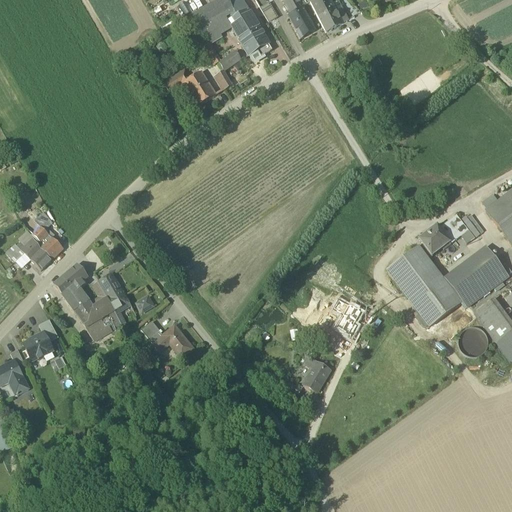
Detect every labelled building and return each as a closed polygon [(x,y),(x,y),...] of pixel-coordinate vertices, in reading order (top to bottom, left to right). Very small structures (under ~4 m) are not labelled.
[(239,0),(220,0),(210,7),(191,18),(205,44),(210,51),(223,43),(219,36),(231,29),(240,43),(259,32),(250,18),(239,0)] [(288,20),(300,42),(314,34),(301,9),(295,0),(288,0),(282,3),(291,18),(288,20)] [(306,6),(302,0),(295,0),(301,9),(306,6)] [(307,0),(315,14),(331,6),(327,0),(307,0)] [(260,11),(268,25),(276,20),(268,6),(260,11)] [(315,14),(325,34),(341,27),(336,16),(331,6),(315,14)] [(336,16),(341,27),(347,24),(342,13),(336,16)] [(240,43),(248,57),(266,45),(266,44),(259,32),(240,43)] [(270,52),(266,45),(248,57),(252,64),(270,52)] [(218,67),(223,74),(240,62),(235,54),(218,65),(218,67)] [(169,95),(180,88),(190,82),(184,73),(163,86),(169,95)] [(214,79),(223,94),(231,89),(222,74),(214,79)] [(200,75),(190,82),(180,88),(195,111),(215,98),(200,75)] [(511,249),(511,248),(511,191),(503,198),(495,205),(486,212),(484,213),(511,249)] [(481,206),(486,212),(495,205),(490,199),(481,206)] [(41,225),(44,228),(49,224),(42,217),(36,223),(40,227),(41,225)] [(470,225),(479,236),(483,233),(471,217),(467,220),(470,225)] [(445,226),(457,241),(460,239),(468,233),(465,229),(459,222),(456,218),(445,226)] [(465,229),(470,225),(467,220),(465,218),(459,222),(465,229)] [(27,231),(40,245),(48,237),(38,227),(37,228),(34,225),(27,231)] [(470,225),(465,229),(468,233),(474,241),(479,236),(470,225)] [(445,226),(438,231),(450,247),(457,241),(445,226)] [(443,252),(450,247),(438,231),(436,228),(419,242),(422,247),(431,258),(441,250),(443,252)] [(460,239),(466,246),(474,241),(468,233),(460,239)] [(16,249),(23,256),(35,244),(30,237),(16,249)] [(40,245),(43,248),(51,240),(48,237),(40,245)] [(62,252),(51,240),(43,248),(40,251),(51,262),(62,252)] [(40,251),(35,244),(23,256),(29,262),(40,251)] [(5,256),(14,265),(23,256),(16,249),(14,246),(5,256)] [(418,250),(427,261),(432,258),(431,258),(422,247),(418,250)] [(386,274),(428,330),(460,306),(427,261),(418,250),(386,274)] [(51,262),(40,251),(29,262),(31,263),(40,273),(51,262)] [(126,271),(138,264),(129,253),(115,262),(121,270),(124,268),(126,271)] [(501,284),(508,279),(507,278),(494,261),(488,253),(446,285),(466,311),(492,291),(501,284)] [(29,262),(23,256),(14,265),(21,273),(31,263),(29,262)] [(499,258),(494,261),(507,278),(511,274),(499,258)] [(54,288),(65,304),(80,292),(87,286),(84,283),(88,280),(77,267),(61,281),(61,282),(54,288)] [(96,285),(105,300),(121,327),(136,318),(112,276),(96,285)] [(504,288),(501,284),(492,291),(496,295),(504,288)] [(92,289),(101,304),(105,300),(96,285),(92,289)] [(94,343),(121,327),(105,300),(101,304),(92,310),(80,292),(65,304),(94,343)] [(342,315),(333,330),(350,339),(357,327),(354,325),(361,312),(337,298),(331,309),(342,315)] [(136,306),(141,315),(153,309),(147,299),(136,306)] [(160,312),(170,304),(166,300),(157,308),(160,312)] [(473,316),(496,346),(511,334),(511,327),(493,301),(473,316)] [(44,339),(46,344),(57,339),(49,323),(38,328),(42,336),(44,339)] [(139,334),(146,343),(160,332),(153,323),(139,334)] [(324,325),(319,333),(335,342),(340,334),(324,325)] [(169,348),(181,362),(193,353),(175,330),(162,340),(163,340),(153,348),(159,355),(169,348)] [(479,332),(473,331),(466,332),(461,336),(458,342),(458,349),(461,355),(466,359),(472,361),(479,359),(484,355),(487,349),(487,343),(484,337),(479,332)] [(511,335),(496,347),(510,365),(511,362),(511,335)] [(24,349),(30,362),(36,359),(38,362),(43,359),(46,358),(44,355),(51,352),(46,344),(44,339),(38,342),(36,339),(28,343),(30,346),(24,349)] [(52,355),(51,352),(44,355),(46,358),(43,359),(46,365),(54,361),(51,355),(52,355)] [(14,364),(17,369),(23,366),(17,353),(10,357),(13,364),(14,364)] [(66,369),(61,360),(54,364),(59,373),(66,369)] [(0,370),(0,390),(7,387),(14,383),(17,387),(23,384),(21,379),(22,379),(17,369),(14,364),(13,364),(0,370)] [(302,388),(316,396),(330,373),(316,365),(302,388)] [(14,383),(7,387),(14,401),(29,393),(22,379),(21,379),(23,384),(17,387),(14,383)] [(284,391),(298,399),(301,392),(288,385),(284,391)] [(0,440),(9,437),(4,427),(0,418),(0,440)] [(9,437),(0,440),(0,447),(12,443),(9,437)] [(12,443),(0,447),(0,455),(15,450),(12,443)]
